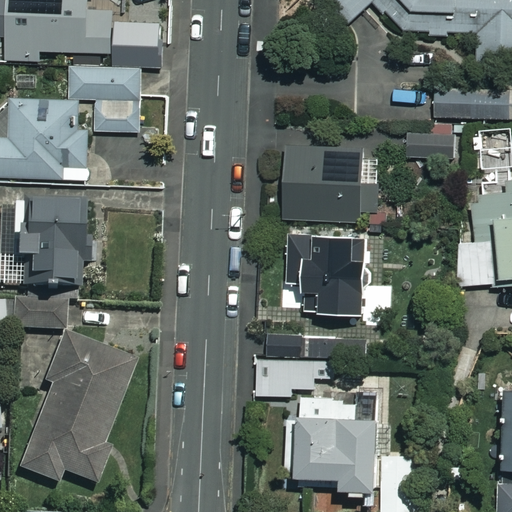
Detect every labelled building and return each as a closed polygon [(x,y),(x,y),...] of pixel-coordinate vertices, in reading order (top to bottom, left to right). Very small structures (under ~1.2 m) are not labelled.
[(90,0),(0,0),(0,35),(9,36),(8,59),(42,60),(42,52),(111,54),(112,11),(90,11),(90,0)] [(374,0),(325,0),(351,27),(361,18),(371,8),(377,3),(374,0)] [(511,0),(374,0),(377,3),(407,34),(481,32),(481,64),(511,63),(511,0)] [(162,28),(116,26),(115,43),(125,44),(124,62),(160,64),(162,28)] [(145,68),(73,65),(72,95),(143,99),(145,68)] [(511,90),(438,89),(437,118),(511,118),(511,90)] [(72,101),(15,100),(14,138),(0,137),(0,176),(64,177),(64,163),(90,164),(91,130),(72,130),(72,101)] [(143,133),(144,103),(99,101),(97,131),(143,133)] [(456,133),(409,132),(409,157),(455,158),(456,133)] [(367,147),(289,146),(287,218),(365,220),(367,147)] [(511,175),(511,176),(511,191),(476,191),(477,242),(468,242),(468,285),(511,285),(511,175)] [(81,286),(83,262),(94,263),(98,217),(86,217),(88,203),(33,198),(30,236),(20,235),(18,258),(34,259),(32,282),(81,286)] [(360,234),(291,232),(289,285),(307,286),(307,312),(368,314),(369,256),(359,256),(360,234)] [(67,303),(17,300),(15,328),(66,331),(67,303)] [(304,323),(266,323),(266,357),(305,356),(304,323)] [(139,362),(65,335),(47,384),(52,386),(22,470),(61,484),(65,472),(95,483),(139,362)] [(311,361),(347,361),(347,340),(311,340),(311,361)] [(347,361),(311,361),(259,361),(259,396),(316,395),(316,379),(347,378),(347,361)] [(345,489),(378,491),(383,419),(359,417),(360,401),(305,397),(304,420),(291,419),(287,474),(346,478),(345,489)] [(420,511),(419,457),(385,457),(385,511),(420,511)] [(511,511),(511,480),(499,481),(499,511),(511,511)]
